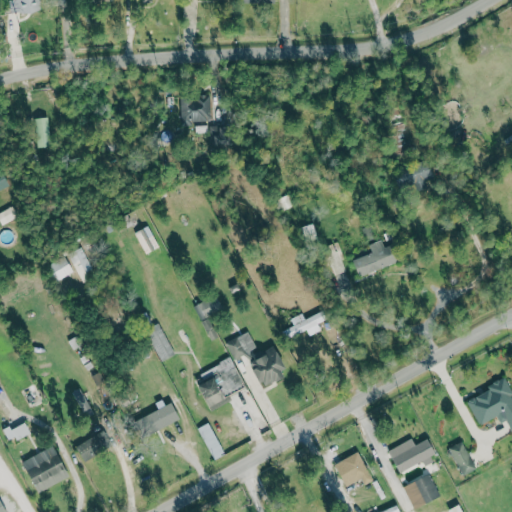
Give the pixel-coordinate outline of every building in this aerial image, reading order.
[(9,0),(11,15),(40,11),(38,0),(9,0)] [(180,97),(182,124),(211,123),(210,96),(180,97)] [(37,148),(52,147),(49,118),(34,119),(37,148)] [(409,180),(414,188),(436,175),(429,162),(412,171),(415,176),(409,180)] [(18,218),(13,207),(0,212),(0,221),(2,225),(18,218)] [(135,233),(146,254),(160,247),(148,226),(135,233)] [(398,264),(393,246),(385,248),(383,240),(370,245),(373,254),(354,259),(359,276),(398,264)] [(82,283),(95,278),(84,248),(70,253),(82,283)] [(74,272),(66,256),(48,265),(56,281),(74,272)] [(217,294),(194,305),(209,340),(219,336),(210,316),(223,310),(217,294)] [(305,318),(303,312),(291,318),(294,325),(282,331),(285,338),(306,328),(310,335),(321,330),(318,323),(327,318),(323,310),(305,318)] [(175,353),(161,327),(147,334),(161,360),(175,353)] [(234,359),(247,353),(243,346),(251,342),(245,332),(226,342),(234,359)] [(289,374),(277,347),(250,360),(262,386),(289,374)] [(226,401),(217,376),(199,382),(208,407),(226,401)] [(511,390),(506,377),(489,384),(489,391),(468,399),(478,424),(489,420),(507,420),(511,390)] [(86,412),(92,406),(85,399),(79,406),(86,412)] [(181,419),(173,402),(140,418),(148,434),(181,419)] [(5,430),(10,441),(31,432),(26,421),(5,430)] [(215,460),(226,454),(209,422),(198,428),(215,460)] [(112,445),(103,430),(76,446),(84,461),(112,445)] [(423,460),(424,463),(438,456),(429,437),(416,444),(412,438),(388,450),(400,472),(423,460)] [(450,447),(461,474),(475,469),(463,441),(450,447)] [(70,476),(55,445),(22,461),(37,492),(70,476)] [(336,462),(346,486),(363,479),(364,484),(372,481),(360,452),(336,462)] [(440,496),(429,474),(404,486),(414,509),(440,496)]
